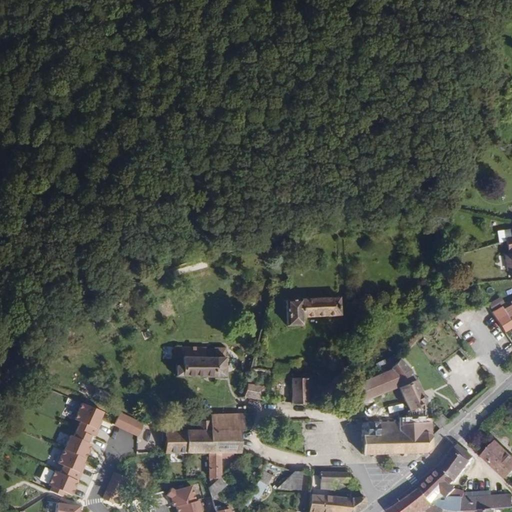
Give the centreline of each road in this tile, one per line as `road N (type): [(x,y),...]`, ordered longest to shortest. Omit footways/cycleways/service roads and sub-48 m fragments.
road 1 (secondary): [(378,506),(511,385)]
road 2 (residential): [(253,414),(335,415),(335,459)]
road 3 (residential): [(335,459),(301,462),(249,446),(253,414)]
